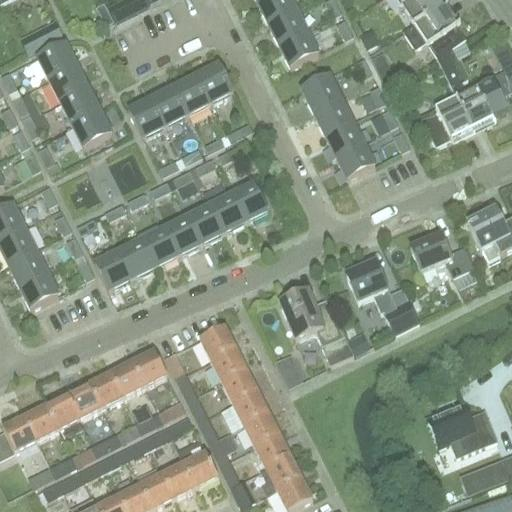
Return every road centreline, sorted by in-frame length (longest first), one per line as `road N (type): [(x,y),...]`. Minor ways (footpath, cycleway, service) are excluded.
road 1 (residential): [(328,242),(215,16),(128,59)]
road 2 (residential): [(18,376),(328,242)]
road 3 (residential): [(328,242),(511,165)]
